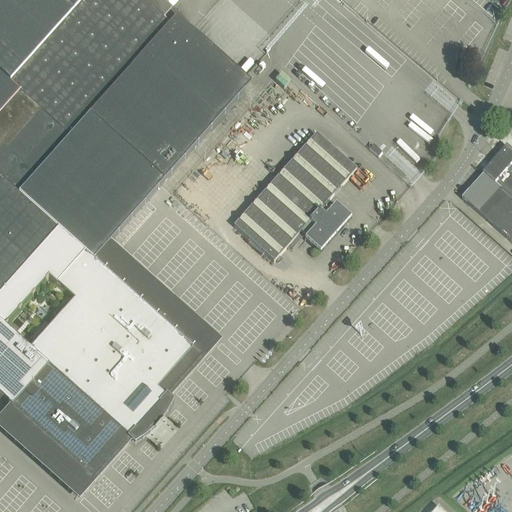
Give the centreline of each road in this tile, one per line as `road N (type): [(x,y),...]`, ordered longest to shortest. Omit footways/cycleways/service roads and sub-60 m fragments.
road 1 (tertiary): [(156,511),(451,182),(511,59)]
road 2 (unknown): [(229,197),(290,126),(318,120),(368,167),(374,190),(365,219),(313,274)]
road 3 (unknown): [(251,0),(362,127),(441,193)]
road 4 (secondary): [(347,491),(511,365)]
